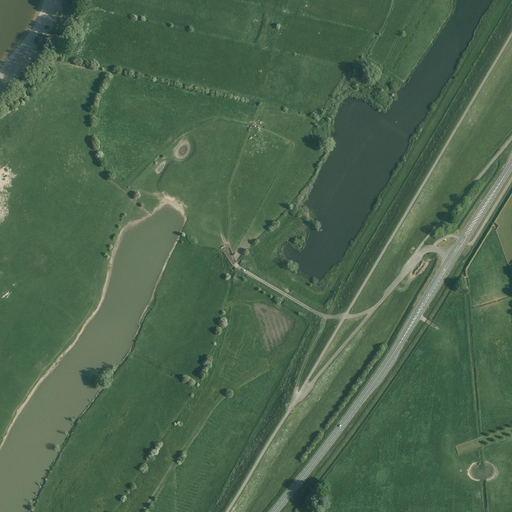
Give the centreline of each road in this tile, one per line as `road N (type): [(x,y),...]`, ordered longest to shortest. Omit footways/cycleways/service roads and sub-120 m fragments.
road 1 (primary): [(273,511),(406,334),(452,257)]
road 2 (unclassified): [(452,257),(428,249),(375,308),(344,318)]
road 3 (track): [(344,318),(316,313),(235,266)]
